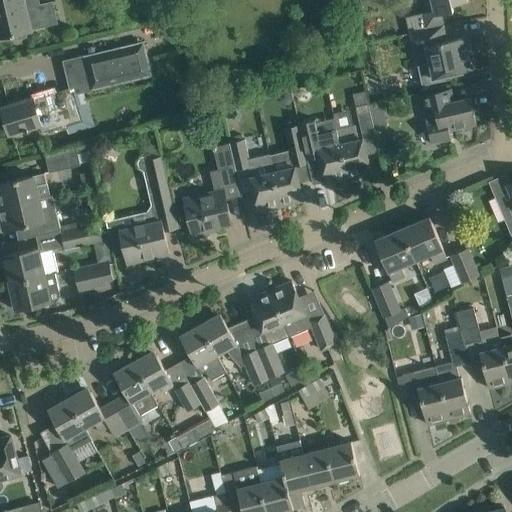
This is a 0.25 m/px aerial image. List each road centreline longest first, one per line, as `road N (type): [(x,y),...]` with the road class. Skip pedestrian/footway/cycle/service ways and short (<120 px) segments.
road 1 (residential): [(0,346),(64,332),(502,159)]
road 2 (residential): [(371,511),(511,430)]
road 3 (residential): [(502,159),(493,0)]
